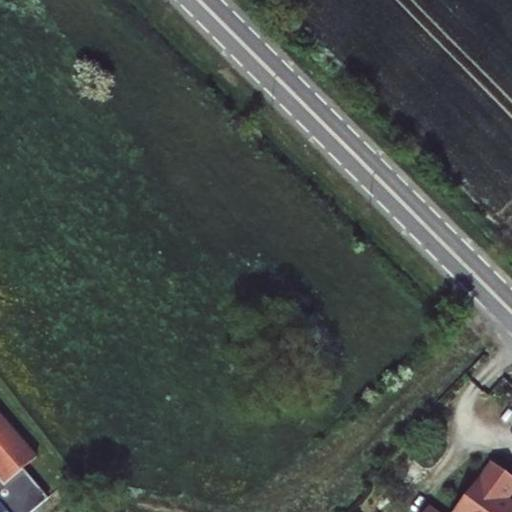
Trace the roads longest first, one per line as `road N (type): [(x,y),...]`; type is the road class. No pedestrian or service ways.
road 1 (secondary): [(199,0),(511,312)]
road 2 (unknown): [(511,313),(282,511)]
